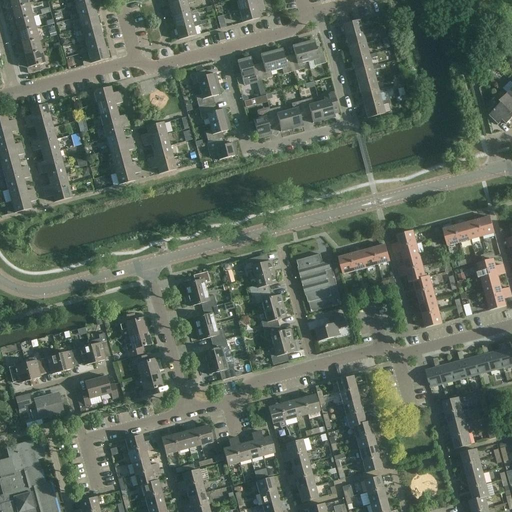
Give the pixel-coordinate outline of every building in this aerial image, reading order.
[(2,0),(3,2),(13,5),(12,9),(12,10),(29,5),(33,4),(32,2),(29,3),(27,0),(2,0)] [(73,0),(75,3),(67,5),(68,8),(75,6),(92,1),(92,0),(73,0)] [(186,1),(169,6),(172,17),(189,12),(187,4),(195,2),(194,0),(189,0),(186,1)] [(254,0),(236,0),(240,12),(263,5),(261,0),(260,0),(255,2),(254,0)] [(75,6),(77,14),(70,16),(71,20),(79,18),(78,18),(95,13),(92,1),(75,6)] [(12,10),(12,9),(6,11),(6,14),(16,17),(15,21),(32,17),(36,16),(36,14),(32,15),(29,5),(12,10)] [(263,5),(240,12),(243,23),(260,19),(258,12),(265,11),(263,5)] [(189,12),(172,17),(176,29),(193,24),(192,24),(190,16),(202,13),(201,9),(189,12)] [(78,18),(79,18),(81,26),(73,28),(74,31),(82,29),(99,25),(95,13),(78,18)] [(15,21),(9,23),(9,25),(19,28),(18,33),(36,29),(39,28),(39,25),(35,26),(32,17),(15,21)] [(225,28),(222,17),(216,19),(219,29),(225,28)] [(343,26),(346,38),(363,34),(360,24),(368,22),(367,19),(343,26)] [(193,24),(176,29),(179,41),(196,36),(194,27),(205,24),(204,21),(192,24),(193,24)] [(102,36),(99,25),(82,29),(74,31),(77,43),(85,41),(102,36)] [(18,33),(12,34),(12,37),(22,40),(21,44),(21,45),(39,40),(43,39),(42,37),(38,38),(36,29),(18,33)] [(363,34),(346,38),(349,50),(366,45),(363,36),(371,34),(371,32),(363,34)] [(85,41),(87,49),(79,51),(80,55),(88,53),(88,52),(105,48),(102,36),(85,41)] [(21,45),(21,44),(15,46),(16,48),(25,52),(24,56),(42,51),(42,52),(44,51),(45,51),(45,49),(41,50),(39,40),(21,45)] [(313,41),(303,44),(308,62),(310,69),(315,68),(315,66),(325,63),(321,49),(316,51),(313,41)] [(366,45),(349,50),(352,61),(369,56),(367,48),(374,46),(374,43),(366,45)] [(295,57),(289,58),(293,72),(303,69),(302,63),(308,62),(303,44),(292,47),(295,57)] [(88,52),(88,53),(90,60),(82,63),(83,66),(108,60),(105,48),(88,52)] [(281,50),(271,52),(276,70),(281,69),(283,74),(293,72),(289,58),(284,59),(281,50)] [(24,56),(18,57),(19,60),(28,63),(27,67),(29,74),(41,71),(39,65),(45,63),(42,52),(42,51),(24,56)] [(263,65),(258,67),(261,80),(271,77),(270,72),(276,70),(271,52),(260,55),(263,65)] [(369,56),(352,61),(355,72),(372,67),(370,59),(378,57),(377,54),(369,56)] [(250,58),(237,62),(242,79),(247,78),(249,83),(261,80),(258,67),(257,67),(258,68),(253,70),(250,58)] [(372,67),(355,72),(358,83),(375,79),(373,71),(381,69),(381,70),(386,68),(384,65),(380,66),(380,65),(372,67)] [(480,82),(488,74),(484,70),(477,77),(477,79),(480,82)] [(203,71),(189,74),(192,85),(198,83),(199,89),(217,84),(214,74),(204,76),(203,71)] [(375,79),(358,83),(361,95),(378,90),(376,82),(384,80),(383,77),(375,79)] [(217,84),(199,89),(201,95),(195,96),(198,108),(212,104),(210,97),(220,94),(217,84)] [(93,92),(96,104),(120,98),(119,93),(113,95),(110,87),(93,92)] [(378,90),(361,95),(364,106),(382,102),(379,94),(387,92),(386,88),(378,90)] [(324,101),(318,103),(323,120),(334,117),(331,108),(337,106),(333,92),(323,95),(324,101)] [(511,98),(507,94),(499,102),(511,114),(511,98)] [(120,98),(96,104),(100,115),(117,111),(115,105),(122,103),(120,98)] [(311,98),(301,101),(305,115),(310,113),(313,123),(323,120),(318,103),(313,104),(311,98)] [(382,102),(364,106),(368,118),(385,114),(382,105),(397,101),(396,98),(382,102)] [(250,100),(243,101),(244,108),(252,106),(250,100)] [(292,110),(287,111),(291,129),(302,126),(299,116),(305,115),(301,101),(291,104),(292,110)] [(511,114),(499,102),(491,110),(493,111),(489,116),(498,125),(502,120),(506,124),(511,118),(511,114)] [(24,118),(26,123),(49,117),(46,105),(29,110),(31,116),(24,118)] [(207,119),(209,124),(227,120),(224,109),(214,112),(212,106),(199,110),(202,120),(207,119)] [(269,108),(273,123),(278,122),(281,132),(291,129),(287,111),(281,113),(279,107),(269,110),(269,108)] [(253,120),(258,138),(270,134),(267,123),(272,121),(273,123),(269,108),(256,111),(258,119),(253,120)] [(117,111),(100,115),(103,127),(127,121),(125,115),(118,117),(117,111)] [(0,117),(0,129),(16,126),(14,120),(8,122),(6,116),(0,117)] [(49,117),(26,123),(27,128),(34,127),(35,133),(52,128),(49,117)] [(227,120),(209,124),(210,130),(205,132),(207,142),(221,138),(220,133),(229,130),(227,120)] [(127,121),(103,127),(106,139),(123,134),(121,128),(128,126),(127,121)] [(141,136),(143,141),(167,135),(163,123),(146,128),(148,134),(141,136)] [(16,126),(0,129),(0,142),(12,139),(10,133),(17,131),(16,126)] [(30,141),(32,146),(56,140),(52,128),(35,133),(37,139),(30,141)] [(123,134),(106,139),(109,150),(133,144),(131,138),(125,140),(123,134)] [(167,135),(143,141),(144,147),(151,145),(152,151),(170,147),(167,135)] [(12,139),(0,142),(0,154),(22,149),(21,143),(14,145),(12,139)] [(56,140),(32,146),(33,152),(40,150),(42,156),(59,151),(56,140)] [(217,155),(219,160),(236,155),(233,143),(221,146),(220,140),(206,144),(209,157),(217,155)] [(133,144),(109,150),(112,162),(129,157),(128,151),(134,149),(133,144)] [(147,159),(149,165),(173,158),(170,147),(152,151),(154,157),(147,159)] [(22,149),(0,154),(0,161),(1,167),(18,162),(17,156),(23,154),(22,149)] [(37,164),(38,169),(62,163),(59,151),(42,156),(43,162),(37,164)] [(129,157),(112,162),(115,173),(139,167),(138,161),(131,163),(129,157)] [(173,158),(149,165),(150,170),(157,168),(159,174),(176,170),(173,158)] [(18,162),(1,167),(5,179),(28,172),(27,166),(20,168),(18,162)] [(62,163),(38,169),(39,175),(46,173),(48,179),(65,175),(62,163)] [(139,167),(115,173),(118,185),(136,180),(134,174),(141,172),(139,167)] [(28,172),(5,179),(8,190),(25,186),(23,179),(30,177),(28,172)] [(43,187),(44,193),(68,186),(65,175),(48,179),(49,185),(43,187)] [(25,186),(8,190),(11,202),(35,195),(33,190),(26,191),(25,186)] [(68,186),(44,193),(46,198),(53,196),(54,202),(71,198),(68,186)] [(35,195),(11,202),(4,204),(7,215),(14,213),(14,214),(31,209),(29,202),(36,200),(35,195)] [(490,217),(478,220),(483,237),(495,234),(490,217)] [(478,220),(467,223),(471,240),(483,237),(478,220)] [(467,223),(455,226),(460,243),(471,240),(467,223)] [(460,243),(455,226),(443,229),(448,246),(460,243)] [(392,245),(393,250),(417,244),(413,232),(397,236),(399,243),(392,245)] [(417,244),(393,250),(394,254),(401,252),(403,260),(420,255),(417,244)] [(386,245),(374,248),(378,265),(390,262),(386,245)] [(374,248),(362,251),(367,268),(378,265),(374,248)] [(362,251),(351,255),(356,271),(367,268),(362,251)] [(312,312),(342,304),(332,267),(331,267),(329,262),(326,263),(323,264),(321,254),(297,261),(308,303),(309,302),(312,312)] [(356,271),(351,255),(339,258),(344,274),(356,271)] [(398,269),(399,273),(423,267),(420,255),(403,260),(405,267),(398,269)] [(252,268),(254,277),(274,272),(271,261),(261,263),(260,256),(244,261),(247,270),(252,268)] [(477,264),(480,276),(504,270),(503,265),(496,267),(494,260),(477,264)] [(423,267),(399,273),(400,277),(407,276),(409,283),(413,282),(426,278),(423,267)] [(504,270),(480,276),(483,287),(500,283),(498,276),(506,274),(504,270)] [(184,284),(187,296),(206,291),(204,283),(210,282),(207,272),(193,275),(195,281),(184,284)] [(254,296),(269,292),(268,286),(277,283),(274,272),(254,277),(257,286),(249,288),(251,297),(254,296)] [(413,282),(416,293),(433,289),(430,277),(426,278),(413,282)] [(500,283),(483,287),(486,299),(511,292),(510,288),(502,290),(500,283)] [(433,289),(416,293),(419,305),(436,300),(433,289)] [(206,291),(187,296),(190,306),(201,304),(202,310),(216,306),(213,295),(208,297),(206,291)] [(269,292),(254,296),(256,304),(261,303),(264,312),(283,306),(280,295),(271,297),(269,292)] [(511,292),(486,299),(490,311),(506,306),(504,299),(511,297),(511,292)] [(436,300),(419,305),(423,316),(439,312),(436,300)] [(193,318),(196,330),(216,324),(214,317),(219,316),(216,306),(202,310),(204,315),(193,318)] [(261,322),(263,330),(278,326),(277,320),(286,318),(283,306),(264,312),(266,320),(261,322)] [(439,312),(423,316),(426,328),(442,324),(439,312)] [(126,328),(129,337),(146,332),(144,327),(146,327),(144,318),(135,321),(134,314),(118,318),(121,330),(126,328)] [(315,329),(319,342),(340,336),(338,329),(347,327),(343,314),(328,318),(330,325),(315,329)] [(216,324),(196,330),(199,340),(210,338),(211,344),(226,340),(223,329),(217,331),(216,324)] [(278,326),(263,330),(265,338),(271,337),(273,346),(292,340),(289,329),(280,331),(278,326)] [(146,332),(129,337),(132,349),(127,350),(128,357),(144,353),(142,346),(150,344),(148,336),(147,337),(146,332)] [(90,346),(89,346),(94,363),(104,360),(104,358),(110,356),(104,334),(98,335),(99,339),(89,342),(90,346)] [(202,352),(205,364),(225,358),(223,351),(228,350),(226,340),(211,344),(213,349),(202,352)] [(292,340),(273,346),(275,354),(270,356),(273,365),(288,361),(286,354),(296,352),(292,340)] [(89,346),(73,350),(77,365),(83,363),(84,366),(94,363),(89,346)] [(511,352),(511,348),(498,352),(503,369),(511,366),(511,352)] [(73,350),(57,355),(62,372),(72,369),(72,367),(77,365),(73,350)] [(487,350),(483,351),(484,355),(486,355),(491,372),(503,369),(498,352),(488,354),(487,350)] [(57,355),(41,359),(45,374),(51,372),(52,375),(62,372),(57,355)] [(137,365),(140,378),(158,373),(154,359),(150,361),(148,355),(131,359),(133,366),(137,365)] [(484,355),(474,358),(479,375),(491,372),(486,355),(484,355)] [(460,362),(450,365),(455,382),(467,379),(462,361),(464,361),(463,357),(458,358),(460,362)] [(225,358),(205,364),(208,374),(219,372),(221,381),(236,377),(232,363),(226,365),(225,358)] [(464,361),(462,361),(467,379),(471,378),(479,375),(474,358),(464,361)] [(41,359),(25,363),(30,381),(40,378),(39,375),(45,374),(41,359)] [(30,381),(25,363),(24,360),(14,363),(15,366),(9,368),(13,382),(18,381),(19,384),(30,381)] [(439,363),(434,364),(435,369),(438,368),(443,385),(455,382),(450,365),(440,367),(439,363)] [(435,369),(425,371),(428,381),(430,389),(443,385),(438,368),(435,369)] [(158,373),(140,378),(144,391),(138,392),(140,398),(159,393),(157,388),(162,387),(158,373)] [(106,376),(95,379),(100,396),(110,393),(111,400),(118,398),(115,384),(108,386),(106,376)] [(336,381),(339,393),(356,388),(353,376),(336,381)] [(100,396),(95,379),(85,382),(87,391),(82,393),(85,407),(91,405),(89,399),(100,396)] [(356,388),(339,393),(342,404),(359,400),(356,388)] [(23,405),(30,403),(27,394),(16,398),(20,411),(25,410),(23,405)] [(41,417),(62,411),(57,395),(36,400),(41,417)] [(315,395),(303,398),(307,415),(319,411),(315,395)] [(303,398),(291,401),(296,418),(307,415),(303,398)] [(442,403),(446,414),(462,410),(459,398),(442,403)] [(359,400),(342,404),(346,416),(362,411),(359,400)] [(291,401),(280,404),(284,421),(296,418),(291,401)] [(284,421),(280,404),(268,407),(272,424),(284,421)] [(462,410),(446,414),(449,426),(465,422),(462,410)] [(362,411),(346,416),(349,428),(353,427),(352,426),(365,423),(362,411)] [(329,420),(324,421),(327,433),(332,432),(335,431),(333,426),(330,427),(329,420)] [(352,426),(353,427),(356,438),(372,433),(369,422),(365,423),(352,426)] [(465,422),(449,426),(452,438),(468,433),(465,422)] [(208,426),(196,429),(200,446),(212,442),(208,426)] [(196,429),(184,432),(189,449),(200,446),(196,429)] [(260,431),(255,433),(262,457),(274,453),(269,437),(262,439),(260,431)] [(184,432),(173,435),(177,452),(189,449),(184,432)] [(253,441),(246,443),(250,460),(262,457),(255,433),(251,434),(253,441)] [(372,433),(356,438),(359,449),(375,445),(372,433)] [(468,433),(452,438),(455,449),(472,445),(468,433)] [(125,440),(128,452),(152,445),(151,441),(144,443),(142,435),(125,440)] [(177,452),(173,435),(161,438),(165,455),(177,452)] [(0,495),(0,499),(3,498),(4,501),(14,499),(12,493),(28,488),(33,487),(44,484),(39,465),(37,459),(44,457),(40,438),(36,439),(12,446),(5,448),(8,458),(0,460),(0,483),(5,482),(8,494),(0,495)] [(237,438),(232,439),(239,463),(250,460),(246,443),(239,445),(237,438)] [(239,463),(232,439),(228,440),(230,447),(223,449),(227,466),(239,463)] [(280,454),(281,458),(305,452),(302,440),(285,444),(287,452),(280,454)] [(152,445),(128,452),(131,463),(148,459),(146,451),(153,450),(152,445)] [(375,445),(359,449),(362,461),(378,457),(375,445)] [(460,454),(464,466),(480,461),(477,449),(460,454)] [(305,452),(281,458),(282,462),(290,461),(292,468),(308,463),(305,452)] [(378,457),(362,461),(365,473),(382,468),(378,457)] [(148,459),(131,463),(134,475),(158,468),(157,464),(150,466),(148,459)] [(480,461),(464,466),(467,477),(483,473),(480,461)] [(286,477),(288,481),(311,475),(308,463),(292,468),(293,475),(286,477)] [(181,467),(175,469),(174,466),(169,468),(171,475),(176,473),(176,474),(182,472),(181,467)] [(158,468),(134,475),(137,487),(158,481),(158,480),(154,481),(152,474),(159,473),(158,468)] [(176,483),(177,488),(201,481),(198,470),(181,474),(183,481),(176,483)] [(116,473),(118,479),(124,478),(122,471),(116,473)] [(483,473),(467,477),(470,489),(486,484),(483,473)] [(311,475),(288,481),(289,486),(296,484),(298,491),(315,486),(311,475)] [(363,481),(366,493),(383,488),(379,476),(363,481)] [(255,482),(259,494),(275,489),(272,478),(255,482)] [(158,481),(137,487),(141,486),(144,497),(161,492),(158,481)] [(201,481),(177,488),(179,492),(186,490),(187,498),(204,493),(201,481)] [(57,511),(50,482),(44,484),(33,487),(28,488),(12,493),(14,499),(4,501),(3,498),(0,499),(0,511),(57,511)] [(486,484),(470,489),(473,500),(486,497),(489,496),(486,484)] [(315,486),(298,491),(301,503),(318,498),(315,486)] [(383,488),(366,493),(369,505),(386,500),(383,488)] [(275,489),(259,494),(262,506),(279,501),(275,489)] [(161,492),(144,497),(147,509),(164,504),(161,492)] [(182,507),(184,511),(207,505),(204,493),(187,498),(189,505),(182,507)] [(74,511),(90,511),(99,510),(98,505),(104,503),(102,496),(79,502),(81,510),(74,511)] [(469,501),(471,511),(475,511),(489,508),(486,497),(473,500),(469,501)] [(386,500),(369,505),(371,511),(387,511),(389,511),(386,500)] [(281,511),(279,501),(262,506),(263,511),(281,511)]
